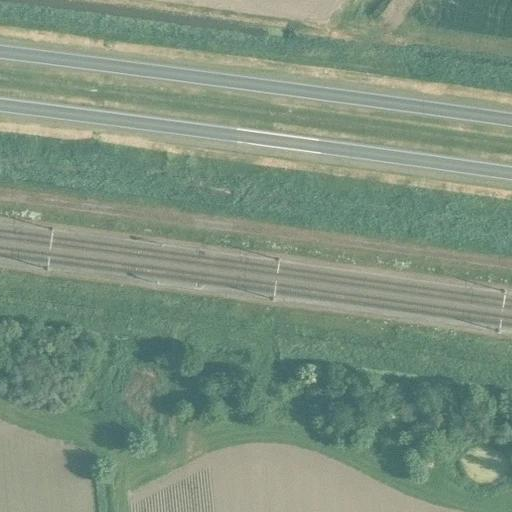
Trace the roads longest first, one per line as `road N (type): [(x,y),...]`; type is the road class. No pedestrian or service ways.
road 1 (trunk): [(511,121),(0,52)]
road 2 (track): [(0,197),(511,266)]
road 3 (trunk): [(0,105),(511,173)]
